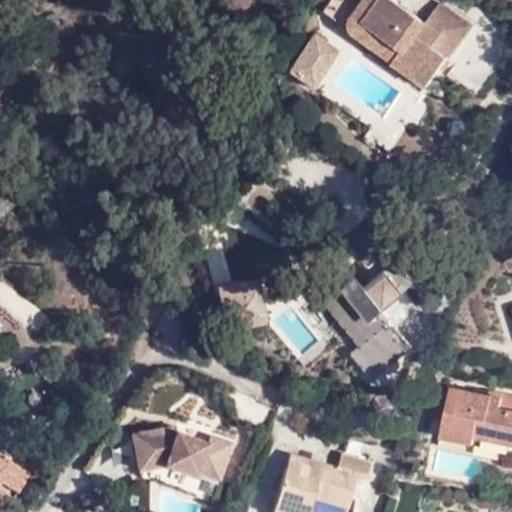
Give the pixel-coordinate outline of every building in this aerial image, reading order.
[(449,60),(472,26),(441,5),(428,25),(390,0),(365,0),(362,5),(354,0),(331,0),(323,12),(415,76),(434,49),(449,60)] [(287,73),(313,91),(340,53),(314,35),(287,73)] [(200,100),(219,85),(195,55),(176,71),(200,100)] [(411,111),(400,103),(393,113),(404,121),(411,111)] [(370,382),(406,353),(385,327),(378,334),(368,322),(375,316),(376,316),(414,284),(396,262),(363,290),(353,278),(330,297),(344,314),(335,321),(349,338),(357,332),(365,342),(348,356),(370,382)] [(259,278),(217,287),(225,327),(268,318),(259,278)] [(321,304),(335,321),(344,314),(330,297),(321,304)] [(378,334),(385,327),(376,316),(375,316),(368,322),(378,334)] [(491,406),(493,397),(453,388),(442,438),(474,445),(477,431),(511,438),(511,410),(502,408),(491,406)] [(504,400),(493,397),(491,406),(502,408),(504,400)] [(208,443),(176,431),(175,431),(176,426),(132,434),(139,471),(163,466),(198,480),(201,473),(219,479),(233,443),(211,435),(208,443)] [(511,438),(477,431),(474,445),(511,454),(511,438)] [(12,446),(2,450),(29,468),(34,459),(12,446)] [(29,468),(2,450),(0,450),(0,489),(11,496),(29,468)] [(367,479),(372,462),(343,452),(338,467),(291,452),(272,511),(345,511),(347,509),(357,476),(367,479)] [(0,499),(7,503),(11,496),(0,489),(0,499)]
